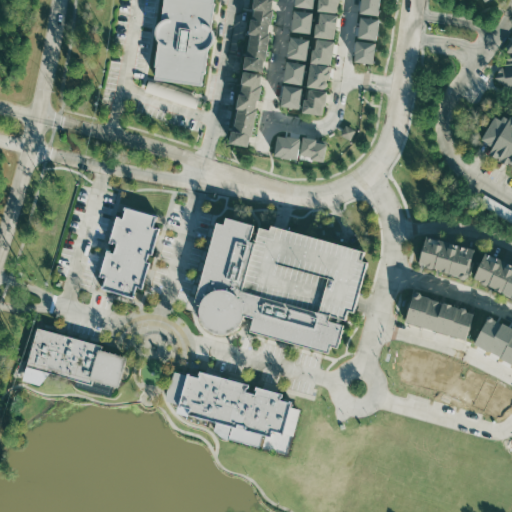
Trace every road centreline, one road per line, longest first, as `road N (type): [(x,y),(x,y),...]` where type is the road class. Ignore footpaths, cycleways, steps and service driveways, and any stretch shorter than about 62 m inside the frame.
road 1 (residential): [(415,0),(398,115),(366,177),(306,197),(242,182)]
road 2 (residential): [(242,182),(109,133),(0,108)]
road 3 (secondary): [(0,241),(57,0)]
road 4 (residential): [(0,139),(106,167),(242,182)]
road 5 (residential): [(366,177),(386,203),(394,256),(362,364)]
road 6 (residential): [(375,324),(459,351),(511,380)]
road 7 (residential): [(262,144),(284,0)]
road 8 (residential): [(511,425),(494,432),(376,399)]
road 9 (residential): [(342,369),(336,396),(354,409),(370,405),(380,386),(375,372),(362,364),(342,369)]
road 10 (residential): [(391,270),(511,314)]
road 11 (residential): [(329,121),(351,0)]
road 12 (residential): [(394,229),(468,231),(511,247)]
